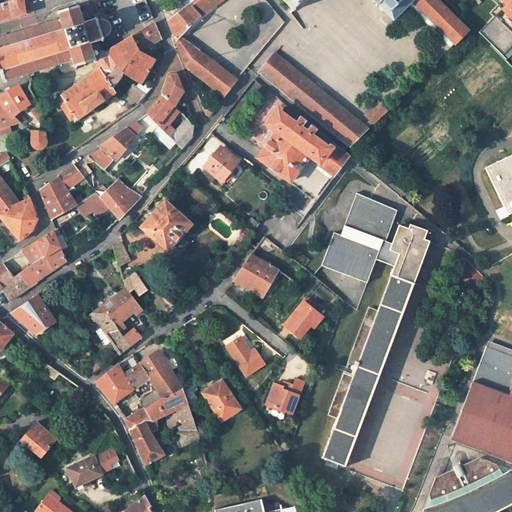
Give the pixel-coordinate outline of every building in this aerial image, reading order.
[(0,0),(0,20),(11,18),(9,0),(0,0)] [(9,0),(11,18),(25,13),(23,0),(9,0)] [(179,0),(163,12),(167,20),(190,3),(194,0),(179,0)] [(200,16),(222,0),(194,0),(190,3),(200,16)] [(282,0),(293,10),(302,0),(373,0),(372,1),(374,2),(375,1),(393,20),(409,5),(413,1),(454,43),(467,30),(437,0),(282,0)] [(491,12),(495,16),(506,4),(501,0),(494,0),(499,4),(491,12)] [(511,0),(501,0),(506,4),(511,9),(511,0)] [(450,47),(454,43),(413,1),(409,5),(450,47)] [(179,37),(200,16),(190,3),(167,20),(175,40),(179,37)] [(495,16),(478,33),(501,56),(511,45),(511,9),(506,4),(495,16)] [(101,59),(98,52),(100,49),(101,47),(100,44),(97,41),(104,39),(104,37),(108,35),(111,32),(111,27),(110,23),(106,20),(102,18),(98,19),(97,17),(90,20),(91,17),(90,14),(87,12),(84,11),(81,12),(79,5),(57,11),(59,18),(43,24),(42,22),(38,22),(35,23),(35,26),(0,36),(0,71),(1,71),(4,81),(60,64),(73,60),(75,66),(76,66),(93,61),(101,59)] [(124,74),(141,84),(155,59),(143,52),(144,50),(162,38),(155,22),(115,46),(129,67),(124,74)] [(235,80),(199,51),(179,37),(175,40),(186,66),(223,97),(235,80)] [(511,52),(511,45),(501,56),(505,60),(511,52)] [(99,53),(98,52),(101,59),(93,61),(99,68),(113,88),(124,74),(129,67),(115,46),(110,50),(108,52),(102,51),(99,53)] [(259,73),(306,111),(318,97),(333,109),(337,104),(275,54),(259,73)] [(60,64),(63,73),(77,69),(76,66),(75,66),(73,60),(60,64)] [(56,98),(71,121),(76,118),(77,120),(116,92),(113,88),(99,68),(56,98)] [(183,92),(175,74),(169,75),(161,94),(174,106),(175,107),(183,92)] [(18,112),(30,104),(19,86),(0,96),(0,100),(12,116),(18,112)] [(125,97),(136,107),(146,95),(134,86),(125,97)] [(163,119),(174,106),(161,94),(146,113),(158,125),(168,135),(182,149),(187,143),(175,130),(163,119)] [(349,146),(368,128),(363,125),(337,104),(333,109),(318,97),(306,111),(349,146)] [(0,128),(10,125),(20,123),(12,116),(0,100),(0,128)] [(373,123),(386,110),(378,102),(365,115),(369,119),(373,123)] [(38,105),(31,109),(36,118),(43,113),(38,105)] [(208,105),(204,111),(206,115),(208,117),(214,109),(208,105)] [(349,155),(297,114),(292,121),(278,110),(268,124),(277,132),(262,152),(258,158),(289,182),(314,201),(342,164),(345,167),(352,158),(349,155)] [(12,116),(20,123),(24,126),(28,121),(18,112),(12,116)] [(186,118),(175,130),(187,143),(192,138),(194,125),(186,118)] [(144,125),(138,119),(115,135),(98,147),(88,156),(95,162),(105,170),(144,125)] [(368,128),(373,123),(369,119),(363,125),(368,128)] [(10,125),(0,128),(0,135),(12,132),(10,125)] [(158,125),(153,130),(163,140),(168,135),(158,125)] [(31,144),(32,147),(35,150),(39,150),(43,149),(46,146),(48,143),(48,140),(45,132),(31,131),(31,144)] [(220,147),(205,166),(222,181),(238,162),(220,147)] [(0,155),(0,164),(9,159),(7,153),(0,155)] [(511,155),(485,168),(507,215),(511,212),(511,155)] [(0,170),(1,172),(12,165),(9,159),(0,164),(0,170)] [(87,180),(92,174),(92,172),(85,164),(78,169),(84,177),(87,180)] [(51,219),(77,205),(73,200),(67,189),(84,177),(78,169),(74,165),(40,189),(51,219)] [(28,195),(24,198),(25,200),(20,202),(0,175),(0,215),(20,241),(32,231),(37,218),(31,200),(28,195)] [(106,191),(100,197),(102,199),(119,219),(140,196),(129,189),(118,180),(106,191)] [(100,186),(95,190),(96,192),(100,197),(106,191),(100,186)] [(87,208),(102,199),(100,197),(96,192),(83,201),(82,202),(87,208)] [(80,196),(73,200),(77,205),(82,202),(83,201),(80,196)] [(345,466),(430,241),(424,238),(427,230),(410,224),(408,228),(399,225),(392,243),(383,240),(393,210),(357,197),(346,231),(358,235),(355,247),(342,243),(331,239),(322,267),(368,282),(376,259),(381,247),(389,250),(399,254),(395,265),(378,310),(369,307),(328,414),(338,418),(323,458),(345,466)] [(165,202),(142,227),(167,250),(190,225),(165,202)] [(259,223),(253,218),(246,227),(253,231),(259,223)] [(238,235),(245,241),(252,232),(244,226),(238,235)] [(53,231),(22,249),(31,264),(60,247),(53,231)] [(358,235),(346,231),(342,243),(355,247),(358,235)] [(242,245),(234,238),(229,244),(237,251),(242,245)] [(130,260),(121,242),(113,247),(117,262),(118,266),(130,260)] [(36,282),(66,261),(60,247),(31,264),(19,273),(30,287),(36,284),(36,282)] [(113,263),(117,262),(113,247),(109,249),(113,263)] [(399,254),(389,250),(381,247),(376,259),(395,265),(399,254)] [(233,280),(263,298),(278,270),(250,254),(233,280)] [(0,288),(16,278),(14,276),(3,262),(0,263),(0,288)] [(10,301),(30,287),(19,273),(14,276),(16,278),(0,288),(0,303),(1,304),(9,299),(10,301)] [(129,293),(134,289),(142,301),(149,295),(146,291),(147,290),(136,274),(123,280),(124,287),(125,288),(129,293)] [(215,280),(210,276),(205,282),(209,286),(215,280)] [(112,320),(116,326),(117,326),(122,322),(134,312),(137,316),(142,311),(129,293),(125,288),(90,316),(94,321),(98,319),(103,325),(104,325),(112,320)] [(35,335),(55,322),(36,296),(10,313),(35,335)] [(304,303),(285,326),(300,339),(311,326),(320,315),(304,303)] [(311,326),(314,328),(323,318),(320,315),(311,326)] [(119,354),(140,337),(130,327),(123,334),(121,332),(117,326),(116,326),(112,320),(104,325),(103,325),(103,326),(101,327),(119,354)] [(0,351),(14,334),(0,322),(0,351)] [(57,326),(55,322),(35,335),(39,338),(57,326)] [(121,332),(126,328),(122,322),(117,326),(121,332)] [(240,338),(227,347),(245,376),(263,365),(253,350),(250,352),(240,338)] [(474,386),(511,401),(511,349),(491,342),(474,386)] [(168,397),(182,389),(157,351),(140,363),(149,378),(157,391),(161,398),(162,398),(168,397)] [(123,374),(118,365),(96,382),(112,403),(133,388),(134,388),(149,378),(140,363),(123,374)] [(0,394),(8,385),(9,387),(11,384),(0,374),(0,394)] [(274,384),(267,403),(291,413),(303,382),(295,380),(293,385),(290,393),(283,391),(284,388),(274,384)] [(221,381),(203,393),(222,421),(239,409),(221,381)] [(286,382),(284,388),(283,391),(290,393),(293,385),(286,382)] [(190,411),(200,405),(192,392),(194,391),(190,384),(182,389),(187,404),(190,411)] [(511,401),(474,386),(453,437),(511,460),(511,401)] [(173,412),(187,404),(182,389),(168,397),(162,398),(161,398),(145,408),(152,423),(173,412)] [(157,391),(141,400),(144,408),(145,408),(161,398),(157,391)] [(173,412),(181,429),(194,422),(190,411),(187,404),(173,412)] [(144,408),(139,411),(144,421),(146,420),(152,423),(145,408),(144,408)] [(139,411),(125,419),(130,430),(144,421),(139,411)] [(145,466),(166,455),(151,432),(146,420),(144,421),(130,430),(145,466)] [(194,422),(181,429),(182,432),(178,434),(184,446),(200,438),(194,422)] [(57,440),(36,423),(21,441),(41,458),(57,440)] [(118,461),(112,450),(94,458),(93,457),(67,469),(76,487),(102,475),(101,474),(111,470),(109,465),(118,461)] [(485,511),(511,499),(511,470),(503,475),(498,464),(480,457),(462,465),(464,472),(457,474),(455,468),(436,476),(429,493),(433,504),(423,508),(421,511),(485,511)] [(462,465),(455,468),(457,474),(464,472),(462,465)] [(71,511),(58,502),(62,497),(53,490),(36,511),(71,511)] [(152,511),(144,497),(123,511),(152,511)] [(511,499),(485,511),(497,511),(511,505),(511,499)] [(296,511),(295,505),(281,508),(281,506),(272,508),(273,511),(271,511),(263,511),(261,500),(214,511),(296,511)]
